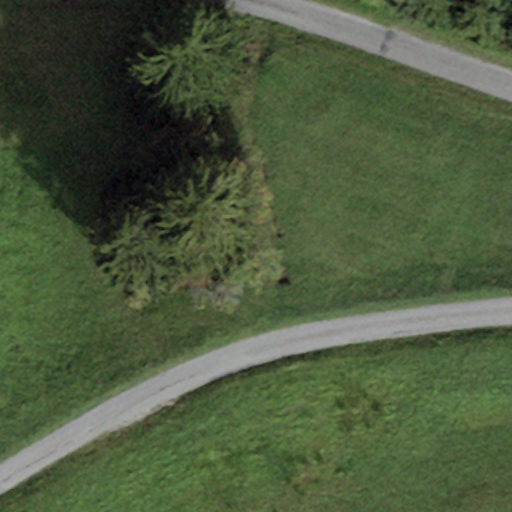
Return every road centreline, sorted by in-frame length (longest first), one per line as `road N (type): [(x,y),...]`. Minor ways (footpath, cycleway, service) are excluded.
road 1 (unclassified): [(511,315),(358,329),(229,356),(0,480)]
road 2 (unclassified): [(511,88),(287,0)]
